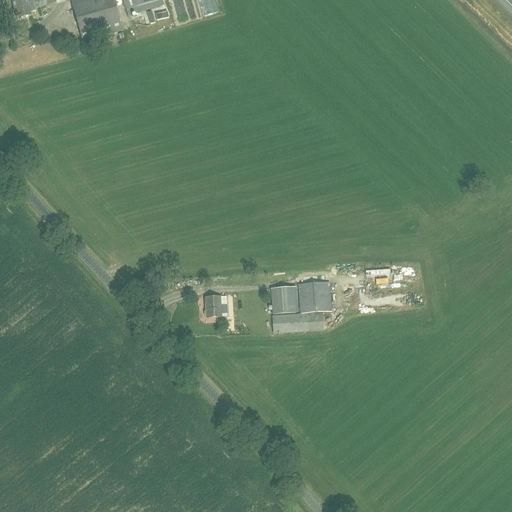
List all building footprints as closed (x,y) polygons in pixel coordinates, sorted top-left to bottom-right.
[(11,0),(17,20),(31,16),(30,12),(36,11),(35,8),(57,2),(56,0),(11,0)] [(82,42),(121,31),(113,0),(112,0),(70,0),(74,11),(82,42)] [(123,0),(128,14),(164,4),(162,0),(123,0)] [(26,163),(33,157),(28,152),(22,158),(26,163)] [(300,314),(331,312),(329,283),(298,285),(300,314)] [(272,315),(277,315),(295,313),(294,289),(270,290),(272,315)] [(204,312),(205,316),(207,317),(207,318),(221,317),(220,313),(226,313),(226,306),(220,307),(220,297),(206,298),(206,311),(204,312)] [(273,334),(323,331),(322,314),(272,317),(273,334)]
